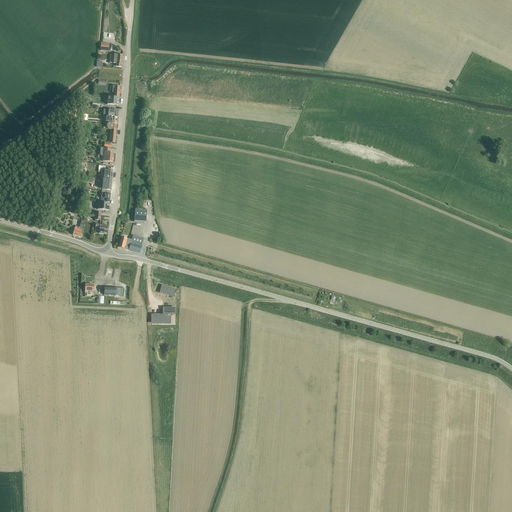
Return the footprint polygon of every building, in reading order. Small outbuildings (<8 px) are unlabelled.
[(100,51),(108,51),(109,44),(101,43),(100,51)] [(122,64),(122,55),(114,55),(111,54),(110,63),(113,63),(116,64),(116,67),(121,67),(121,64),(122,64)] [(113,86),(112,97),(114,97),(119,98),(119,96),(120,87),(115,86),(113,86)] [(108,97),(107,105),(112,105),(117,106),(118,106),(119,103),(119,101),(119,98),(114,97),(112,97),(110,97),(108,97)] [(102,162),(113,163),(113,161),(114,160),(114,159),(114,154),(109,154),(110,149),(100,148),(100,155),(103,157),(102,162)] [(104,179),(106,179),(112,179),(112,171),(105,170),(105,167),(99,166),(99,170),(105,170),(104,179)] [(102,190),(100,201),(104,202),(109,202),(110,191),(102,190)] [(108,210),(109,203),(98,202),(97,209),(108,210)] [(134,222),(146,223),(147,211),(135,210),(134,222)] [(75,227),(73,235),(80,238),(83,227),(83,226),(84,226),(80,225),(80,227),(79,227),(78,228),(75,227)] [(95,229),(99,229),(99,234),(107,235),(108,226),(96,225),(95,229)] [(129,250),(140,253),(144,239),(133,236),(131,241),(129,249),(129,250)] [(126,249),(129,249),(131,241),(128,240),(121,238),(119,248),(124,249),(126,249)] [(85,293),(93,294),(94,285),(85,285),(85,293)] [(161,290),(160,292),(167,294),(171,295),(174,296),(175,290),(162,286),(161,290)] [(104,295),(122,296),(122,289),(104,288),(104,295)] [(163,316),(152,316),(152,323),(161,322),(170,323),(170,316),(167,317),(167,315),(175,315),(175,309),(163,309),(163,316)]
